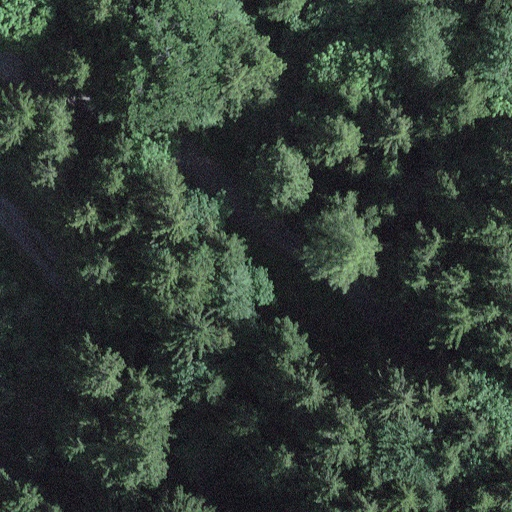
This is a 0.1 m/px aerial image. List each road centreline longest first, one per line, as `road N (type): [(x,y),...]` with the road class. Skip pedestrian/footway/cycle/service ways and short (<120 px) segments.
road 1 (track): [(0,56),(129,122),(333,271),(511,421)]
road 2 (track): [(210,511),(205,484),(144,375),(0,202)]
